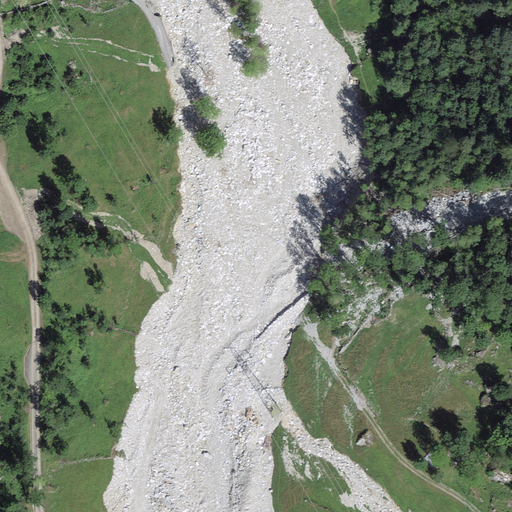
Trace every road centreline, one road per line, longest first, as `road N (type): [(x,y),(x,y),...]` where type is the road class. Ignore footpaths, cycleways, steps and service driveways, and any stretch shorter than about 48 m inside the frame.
road 1 (unclassified): [(262,511),(250,427),(277,289),(280,208),(209,167),(165,45),(136,0)]
road 2 (track): [(36,511),(33,260),(0,171)]
road 3 (track): [(475,511),(399,463),(290,297),(277,289)]
road 4 (track): [(276,202),(298,160),(311,99),(311,45),(294,0)]
